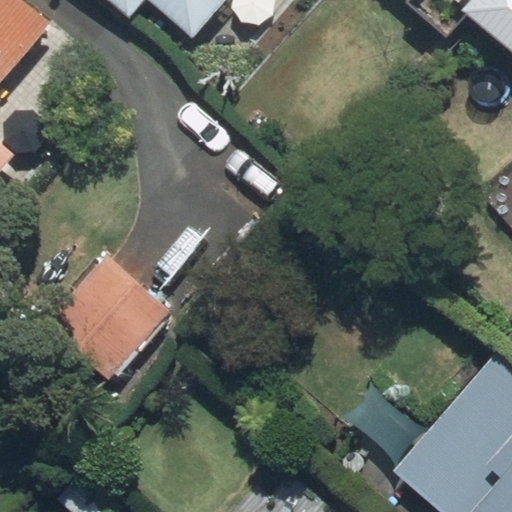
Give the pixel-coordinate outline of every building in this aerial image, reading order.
[(0,0),(0,126),(31,92),(20,82),(78,18),(57,0),(0,0)] [(203,36),(235,0),(127,0),(148,18),(164,0),(203,36)] [(186,313),(120,254),(63,317),(129,376),(186,313)] [(511,511),(511,351),(510,350),(405,469),(454,511),(511,511)] [(102,461),(67,498),(81,511),(129,511),(142,499),(102,461)] [(319,511),(336,511),(327,503),(319,511)]
